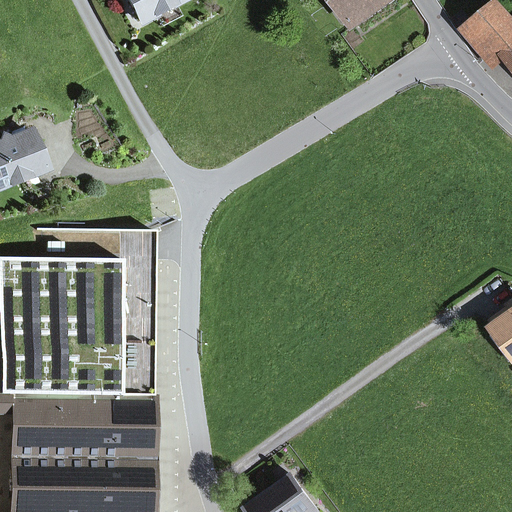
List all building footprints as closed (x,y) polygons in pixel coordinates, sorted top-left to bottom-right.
[(188,0),(124,0),(140,28),(188,0)] [(325,0),(353,37),(404,0),(325,0)] [(511,20),(499,5),(466,32),(497,69),(509,59),(511,63),(511,20)] [(0,185),(45,169),(30,131),(0,142),(0,185)] [(0,401),(12,402),(13,511),(151,511),(148,232),(0,233),(0,401)] [(511,310),(493,323),(511,351),(511,310)] [(326,511),(299,469),(251,506),(254,511),(326,511)] [(0,485),(0,511),(10,511),(10,485),(0,485)]
